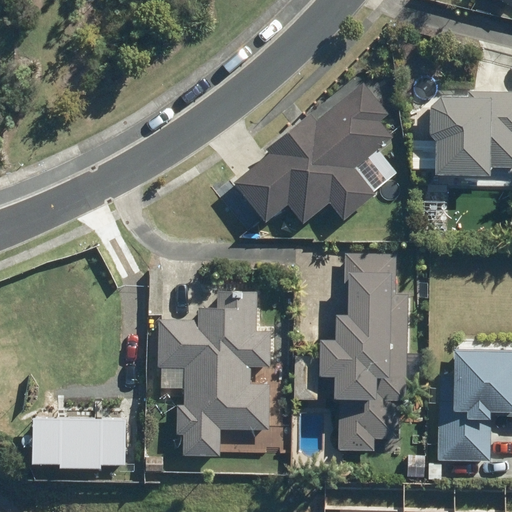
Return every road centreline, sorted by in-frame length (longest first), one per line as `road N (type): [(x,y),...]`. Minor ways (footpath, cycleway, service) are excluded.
road 1 (residential): [(345,0),(250,89),(135,168),(0,228)]
road 2 (unknown): [(393,0),(507,39)]
